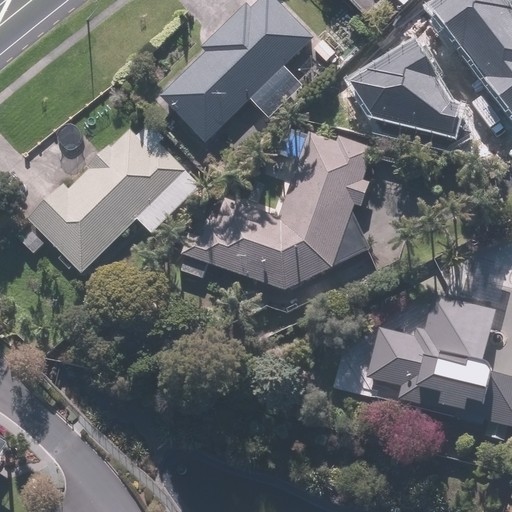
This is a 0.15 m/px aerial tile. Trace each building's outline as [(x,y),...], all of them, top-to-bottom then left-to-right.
[(206,56),(160,100),(206,147),(250,103),(269,122),(303,89),(285,70),(314,42),(273,0),(262,0),(251,12),(246,7),(201,51),(206,56)] [(441,0),(434,6),(511,110),(511,13),(502,0),(441,0)] [(351,81),(374,115),(452,136),(458,104),(451,101),(418,44),(351,81)] [(29,223),(82,276),(137,222),(152,237),(200,189),(186,175),(188,173),(161,146),(165,142),(150,127),(137,139),(130,133),(112,151),(110,148),(87,171),(89,173),(69,193),(64,188),(29,223)] [(192,232),(184,255),(284,289),(329,272),(354,200),(362,203),(369,183),(362,180),(373,149),(340,137),(337,146),(311,137),(282,221),(226,202),(213,239),(192,232)] [(383,326),(370,375),(401,383),(397,397),(511,426),(511,376),(478,368),(493,311),(430,294),(422,328),(415,326),(414,334),(383,326)] [(0,511),(0,484),(29,440),(0,421),(0,511)]
